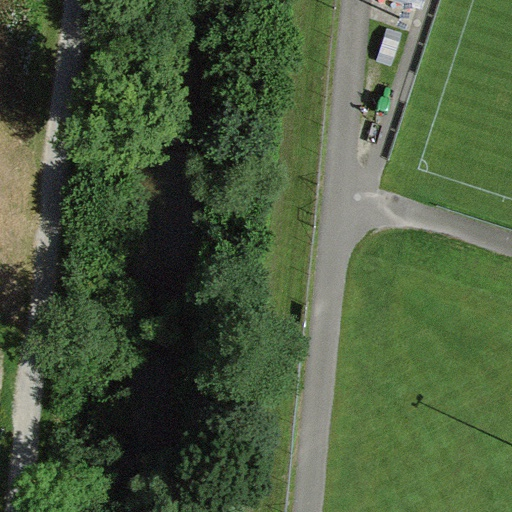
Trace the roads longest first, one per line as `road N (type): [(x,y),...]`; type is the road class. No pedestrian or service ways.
road 1 (track): [(17,511),(73,0)]
road 2 (unknown): [(344,202),(511,255)]
